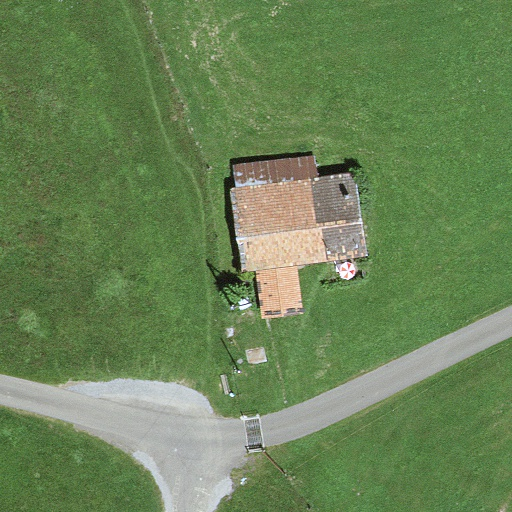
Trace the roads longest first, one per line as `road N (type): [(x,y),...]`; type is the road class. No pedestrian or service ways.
road 1 (track): [(511,320),(342,404),(264,431),(196,434)]
road 2 (track): [(196,434),(0,390)]
